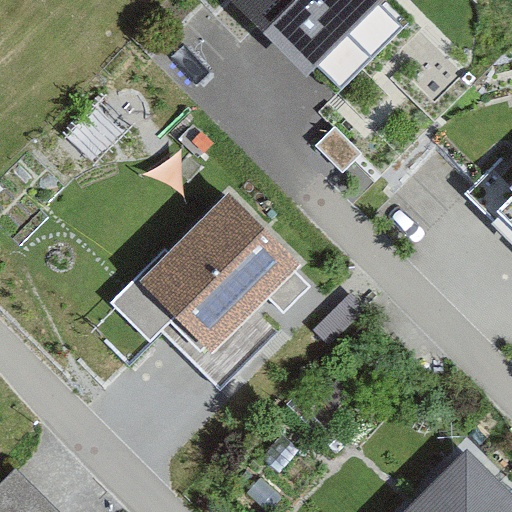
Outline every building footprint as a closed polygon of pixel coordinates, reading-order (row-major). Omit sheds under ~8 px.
[(308,64),(337,94),(408,23),(384,0),(240,0),(306,66),(308,64)] [(511,193),(495,212),(511,228),(511,193)] [(161,331),(221,390),(278,333),(253,308),(297,265),(230,199),(145,283),(177,315),(161,331)] [(511,511),(511,503),(468,460),(415,511),(511,511)] [(0,490),(0,511),(54,511),(16,474),(0,490)]
